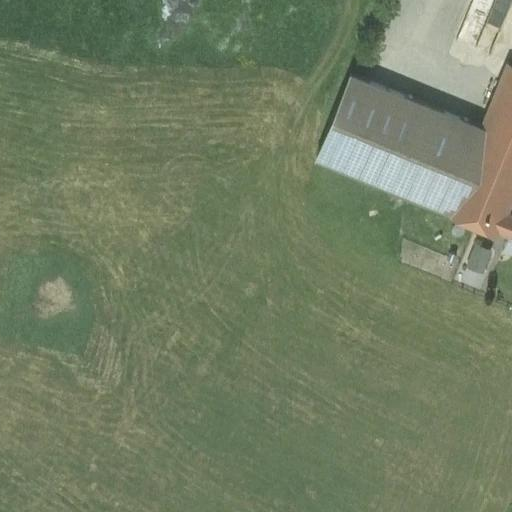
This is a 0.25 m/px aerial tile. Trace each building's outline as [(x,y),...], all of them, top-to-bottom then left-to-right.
[(511,0),(475,0),(460,41),(494,55),(510,13),(511,8),(511,0)] [(500,226),(509,205),(511,198),(511,60),(508,59),(482,124),(449,206),(448,208),(500,229),(500,226)] [(449,206),(482,124),(352,71),(317,153),(449,206)] [(511,231),(511,206),(509,205),(500,226),(511,231)] [(467,263),(483,269),(493,248),(476,240),(467,263)]
